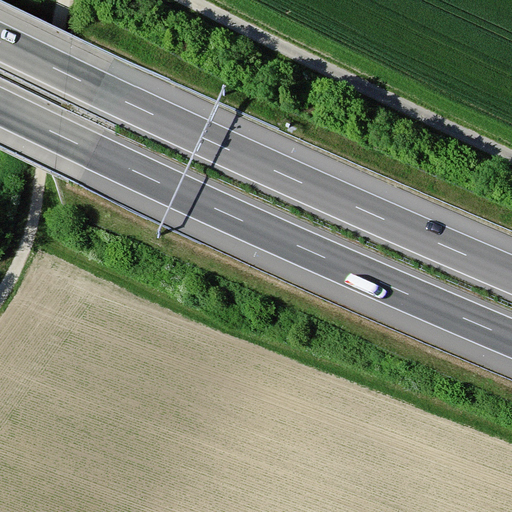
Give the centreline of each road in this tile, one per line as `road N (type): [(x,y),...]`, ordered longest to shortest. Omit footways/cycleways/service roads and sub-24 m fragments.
road 1 (motorway): [(511,274),(0,41)]
road 2 (motorway): [(0,106),(511,338)]
road 3 (track): [(511,156),(189,0)]
road 4 (track): [(66,0),(36,204),(0,296)]
